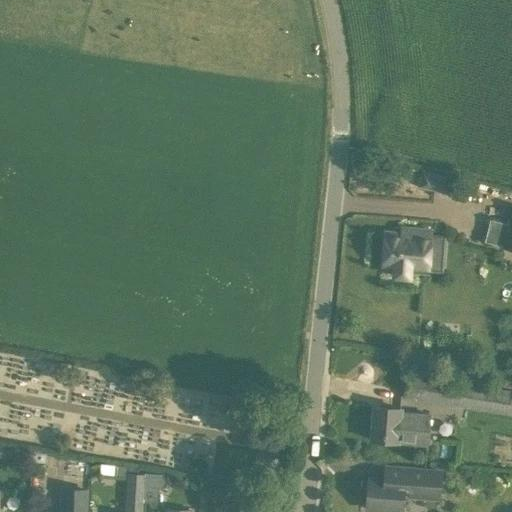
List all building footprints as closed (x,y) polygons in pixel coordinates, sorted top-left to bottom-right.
[(452,178),(422,170),(418,186),(433,190),(448,194),(452,178)] [(412,229),(412,234),(385,232),(382,269),(394,270),(393,276),(409,277),(409,271),(423,272),(427,273),(430,230),(412,229)] [(511,391),(408,374),(406,393),(406,399),(462,408),(511,416),(511,391)] [(427,444),(429,414),(400,412),(400,409),(372,407),(370,440),(397,442),(427,444)] [(0,444),(0,458),(11,459),(12,446),(0,444)] [(65,474),(90,475),(91,459),(65,458),(65,474)] [(127,473),(138,474),(139,468),(117,466),(116,479),(127,480),(127,473)] [(366,509),(400,511),(402,496),(422,497),(424,470),(386,466),(385,480),(369,478),(366,509)] [(127,473),(127,480),(126,501),(142,502),(144,474),(138,474),(127,473)] [(144,473),(144,474),(142,502),(157,503),(158,489),(163,489),(163,482),(163,474),(144,473)] [(214,505),(232,505),(232,487),(214,487),(214,505)] [(87,511),(88,488),(60,488),(58,511),(87,511)] [(272,511),(273,504),(261,503),(260,511),(272,511)]
